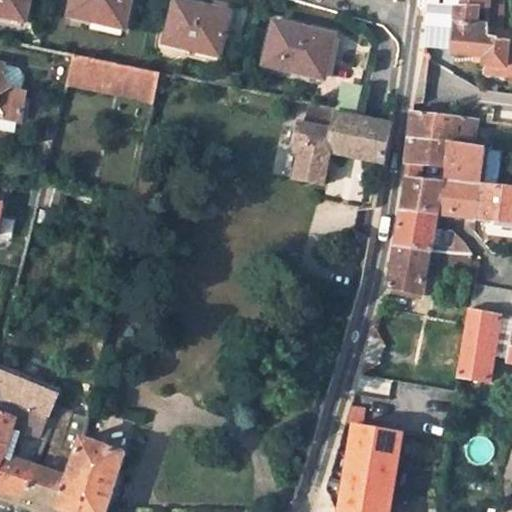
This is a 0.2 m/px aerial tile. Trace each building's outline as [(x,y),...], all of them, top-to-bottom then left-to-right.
[(29,0),(0,0),(0,14),(25,20),(29,0)] [(129,0),(71,0),(68,14),(123,27),(129,0)] [(230,12),(186,0),(174,0),(165,41),(220,55),(230,12)] [(427,0),(427,9),(456,12),(452,52),(485,55),(484,63),(505,66),(508,38),(488,34),(489,25),(478,22),(478,6),(465,5),(465,0),(427,0)] [(334,34),(275,20),(264,64),(320,77),(324,59),(329,60),(334,34)] [(67,82),(150,100),(156,70),(74,53),(67,82)] [(0,107),(6,115),(21,119),(27,89),(11,86),(3,72),(5,63),(0,61),(0,107)] [(360,110),(364,87),(343,84),(339,107),(360,110)] [(383,161),(390,124),(336,112),(337,108),(311,103),(307,122),(300,121),(295,143),(303,145),(296,176),(323,182),(329,150),(383,161)] [(449,144),(449,138),(473,141),(477,119),(412,111),(409,138),(449,144)] [(483,169),(485,149),(472,147),(449,144),(409,138),(407,162),(483,169)] [(472,147),(473,141),(449,138),(449,144),(472,147)] [(438,213),(490,219),(511,220),(511,185),(480,182),(479,185),(406,178),(395,245),(429,251),(431,252),(438,213)] [(471,259),(472,250),(468,243),(461,243),(458,257),(471,259)] [(427,265),(429,251),(395,245),(388,287),(424,294),(427,265)] [(427,265),(476,270),(478,260),(471,259),(458,257),(431,252),(429,251),(427,265)] [(511,290),(474,283),(469,308),(503,314),(511,315),(511,290)] [(497,345),(503,314),(469,308),(457,375),(490,381),(497,345)] [(497,345),(510,349),(511,339),(511,315),(503,314),(497,345)] [(59,387),(0,361),(0,368),(57,392),(59,387)] [(57,392),(0,368),(0,392),(49,412),(57,392)] [(34,464),(5,455),(14,423),(40,434),(49,412),(0,392),(0,488),(24,496),(34,464)] [(355,423),(340,511),(391,511),(404,431),(355,423)] [(105,511),(125,452),(82,437),(69,475),(59,507),(72,511),(105,511)] [(69,475),(34,464),(24,496),(59,507),(69,475)]
